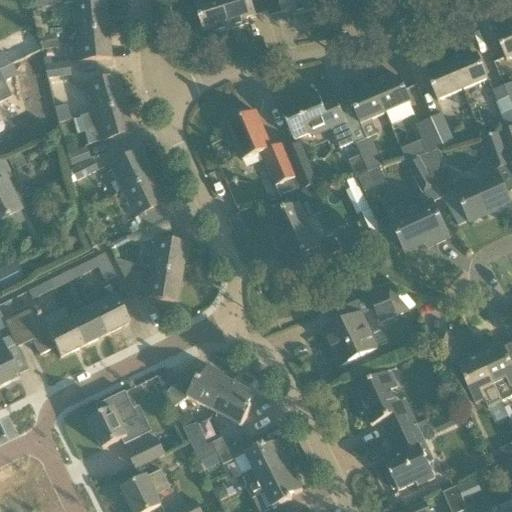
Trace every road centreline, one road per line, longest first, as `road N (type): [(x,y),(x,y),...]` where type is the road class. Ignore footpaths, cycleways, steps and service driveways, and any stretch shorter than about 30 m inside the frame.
road 1 (residential): [(161,99),(255,63),(391,36),(470,0)]
road 2 (residential): [(221,319),(232,303),(235,262),(161,99)]
road 3 (residential): [(351,511),(286,380),(221,319)]
road 4 (residential): [(37,414),(221,319)]
